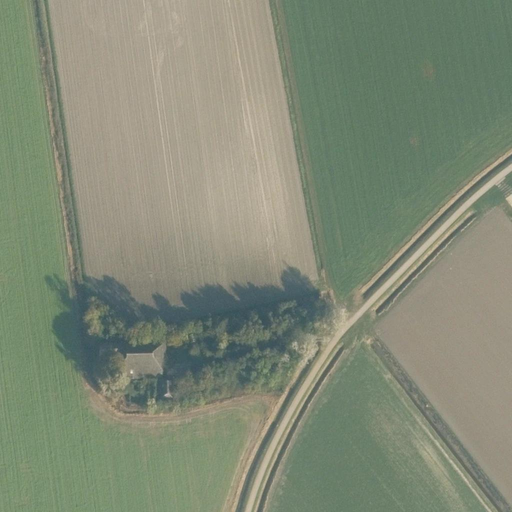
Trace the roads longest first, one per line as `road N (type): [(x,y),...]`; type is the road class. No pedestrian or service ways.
road 1 (unclassified): [(337,335),(468,202),(511,169)]
road 2 (unclassified): [(337,335),(286,409),(244,511)]
